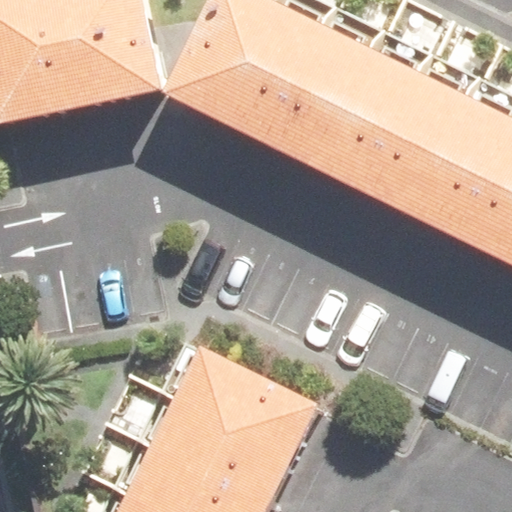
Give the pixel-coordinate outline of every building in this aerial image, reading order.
[(26,0),(0,0),(0,99),(45,90),(26,0)] [(85,0),(26,0),(45,90),(102,78),(85,0)] [(146,0),(85,0),(102,78),(160,67),(146,0)] [(194,0),(163,64),(221,94),(266,0),(194,0)] [(323,0),(266,0),(221,94),(268,117),(325,1),(323,0)] [(325,1),(268,117),(316,140),(372,25),(325,1)] [(372,25),(316,140),(362,163),(419,49),(372,25)] [(419,49),(362,163),(411,186),(468,72),(419,49)] [(511,92),(468,72),(411,186),(461,211),(511,103),(511,92)] [(511,103),(461,211),(508,234),(511,225),(511,103)] [(200,318),(173,371),(290,429),(316,375),(200,318)] [(173,371),(150,418),(266,475),(290,429),(173,371)] [(150,418),(125,468),(215,511),(247,511),(266,475),(150,418)] [(215,511),(125,468),(104,511),(215,511)]
